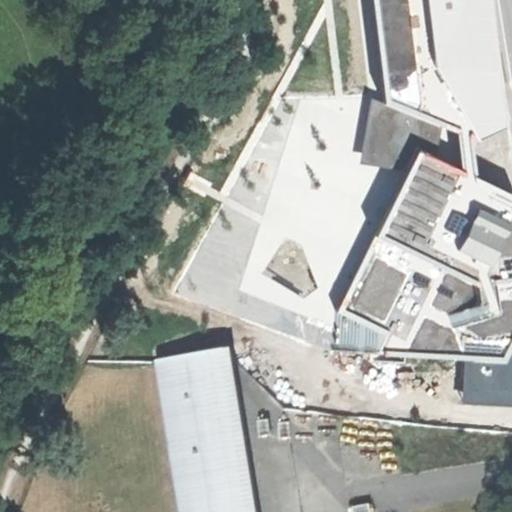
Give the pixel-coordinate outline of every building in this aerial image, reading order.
[(365,0),(376,94),(433,115),(450,121),(463,126),(498,114),(483,0),(365,0)] [(282,25),(283,50),(311,49),(310,24),(282,25)] [(431,149),(433,115),(376,94),(365,90),(355,151),(399,160),(409,139),(431,149)] [(468,166),(463,126),(450,121),(455,161),(431,149),(409,139),(399,160),(333,299),(380,326),(372,343),(501,349),(511,326),(511,191),(511,187),(468,166)] [(252,511),(228,360),(159,370),(181,511),(252,511)]
